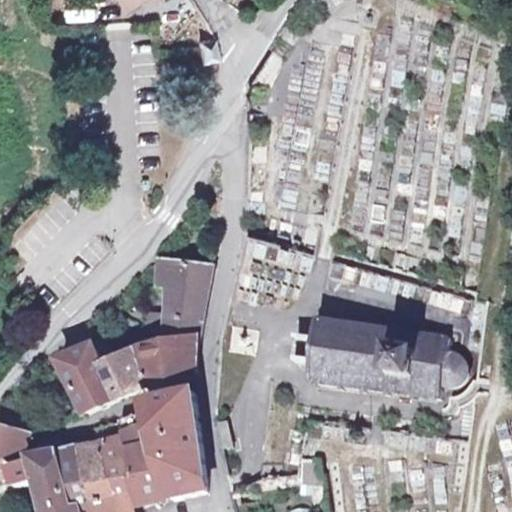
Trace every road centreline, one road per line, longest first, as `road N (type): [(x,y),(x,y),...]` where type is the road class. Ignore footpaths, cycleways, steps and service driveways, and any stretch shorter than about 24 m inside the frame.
road 1 (track): [(511,127),(489,279),(492,399),(482,416),(467,511)]
road 2 (residential): [(0,395),(166,214),(210,115)]
road 3 (residential): [(210,115),(220,127),(226,174),(199,380)]
road 4 (residential): [(33,441),(199,380)]
road 5 (residential): [(199,380),(220,511)]
